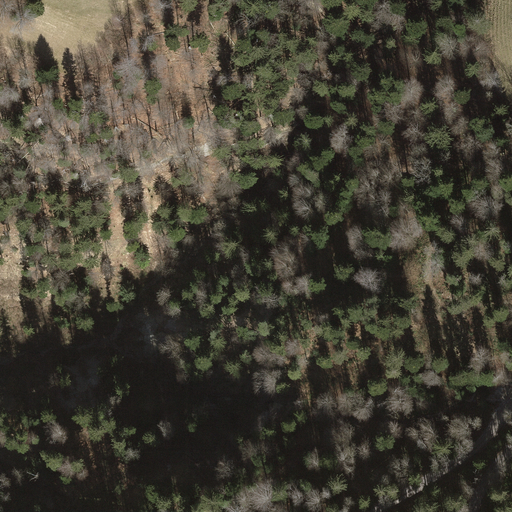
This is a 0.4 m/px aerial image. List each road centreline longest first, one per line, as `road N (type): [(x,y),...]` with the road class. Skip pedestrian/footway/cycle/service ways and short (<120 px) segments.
road 1 (track): [(511,387),(429,288),(439,224),(479,159),(427,83),(426,34)]
road 2 (unclassified): [(373,511),(472,451),(511,406)]
